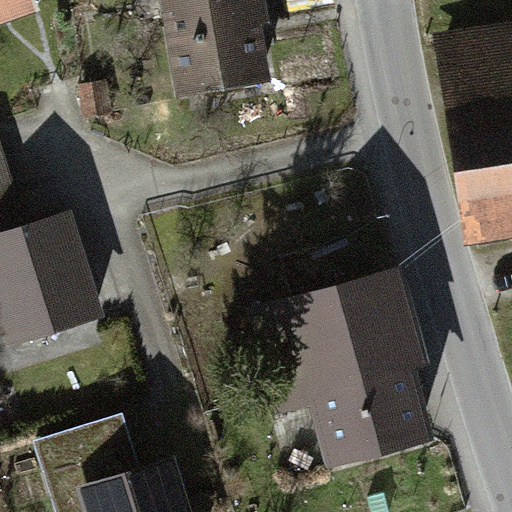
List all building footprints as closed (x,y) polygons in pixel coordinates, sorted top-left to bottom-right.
[(268,0),(162,0),(179,98),(282,82),(268,0)] [(511,26),(437,39),(470,247),(511,240),(511,26)] [(98,317),(68,220),(0,241),(0,312),(10,344),(98,317)] [(410,264),(254,309),(284,412),(317,403),(335,467),(440,437),(420,369),(439,364),(410,264)] [(186,511),(172,466),(85,494),(90,511),(186,511)]
